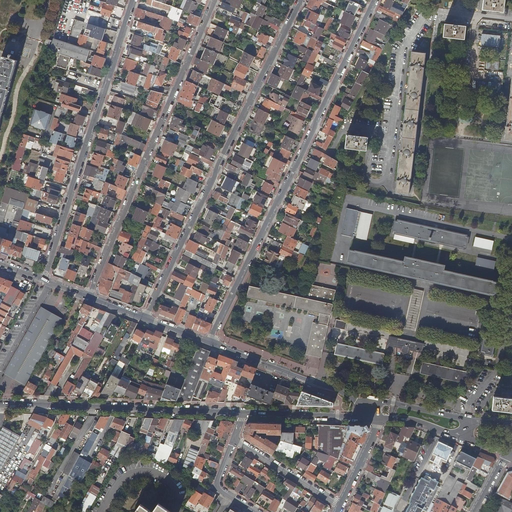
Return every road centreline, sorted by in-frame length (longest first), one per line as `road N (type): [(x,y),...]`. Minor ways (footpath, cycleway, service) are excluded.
road 1 (residential): [(374,0),(209,343)]
road 2 (residential): [(144,318),(300,0)]
road 3 (residential): [(213,0),(88,297)]
road 4 (residential): [(42,279),(132,0)]
road 5 (residential): [(243,412),(0,404)]
road 6 (residential): [(209,343),(371,408)]
road 7 (residential): [(371,408),(347,417),(243,412)]
road 8 (residential): [(234,439),(341,506)]
